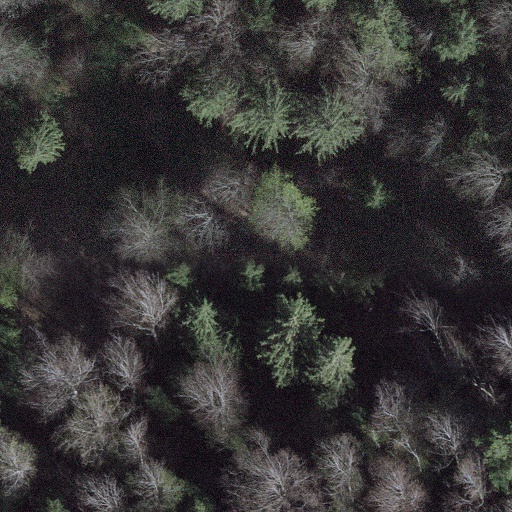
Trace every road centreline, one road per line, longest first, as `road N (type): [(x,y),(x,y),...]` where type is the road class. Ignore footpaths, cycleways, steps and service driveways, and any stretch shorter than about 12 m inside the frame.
road 1 (motorway): [(312,0),(223,511)]
road 2 (motorway): [(483,511),(511,365)]
